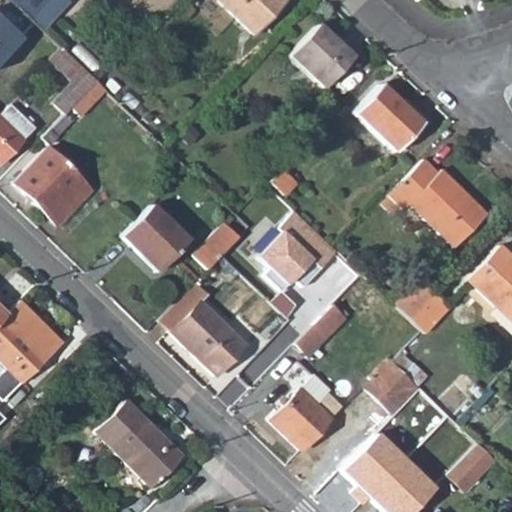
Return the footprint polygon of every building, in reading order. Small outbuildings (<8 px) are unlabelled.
[(20,0),(15,6),(26,17),(42,0),(20,0)] [(214,0),(251,35),(284,0),(214,0)] [(0,57),(18,39),(0,22),(0,57)] [(314,26),(285,57),(320,90),(349,58),(314,26)] [(94,83),(58,48),(46,61),(67,81),(49,103),(62,116),(69,108),(94,83)] [(94,83),(69,108),(78,118),(103,92),(94,83)] [(376,86),(351,114),(393,153),(418,126),(376,86)] [(0,160),(30,129),(7,107),(0,113),(0,160)] [(62,116),(39,140),(45,146),(68,123),(67,121),(62,116)] [(42,149),(11,182),(56,225),(88,193),(42,149)] [(441,181),(444,177),(439,172),(435,175),(421,162),(380,206),(393,218),(406,207),(451,249),(483,215),(465,197),(461,201),(441,181)] [(281,172),(269,185),(283,198),(294,186),(281,172)] [(465,197),(444,177),(441,181),(461,201),(465,197)] [(148,206),(118,237),(128,248),(129,247),(155,272),(185,242),(148,206)] [(291,212),(275,230),(278,233),(254,258),(267,270),(261,277),(278,294),(290,280),(297,287),(304,279),(307,282),(334,252),(291,212)] [(189,256),(204,271),(236,238),(220,224),(189,256)] [(511,260),(497,247),(465,281),(511,326),(511,260)] [(189,272),(184,276),(191,284),(195,280),(196,279),(189,272)] [(191,284),(155,321),(212,376),(241,346),(197,305),(205,295),(203,293),(196,287),(199,284),(195,280),(191,284)] [(415,280),(391,305),(407,320),(431,294),(415,280)] [(199,284),(196,287),(203,293),(209,286),(203,281),(199,284)] [(431,294),(407,320),(421,334),(445,308),(431,294)] [(59,342),(16,301),(1,316),(0,317),(0,399),(16,384),(16,385),(59,342)] [(309,328),(292,346),(305,358),(343,319),(334,310),(329,306),(309,328)] [(338,307),(334,310),(343,319),(347,316),(338,307)] [(399,354),(390,364),(401,375),(415,388),(424,378),(399,354)] [(363,389),(376,402),(400,377),(401,375),(390,364),(384,359),(367,377),(370,380),(363,389)] [(298,451),(300,449),(327,421),(327,420),(312,405),(326,390),(311,376),(267,421),(298,451)] [(400,377),(376,402),(389,414),(413,390),(400,377)] [(91,431),(106,445),(137,415),(122,401),(91,431)] [(137,415),(106,445),(148,487),(179,457),(137,415)] [(377,437),(342,473),(372,502),(406,467),(377,437)] [(490,459),(474,445),(444,477),(461,493),(492,461),(490,459)] [(496,453),(490,459),(506,474),(511,468),(496,453)] [(417,511),(435,495),(406,467),(372,502),(382,511),(417,511)] [(60,511),(50,501),(40,510),(41,511),(60,511)]
